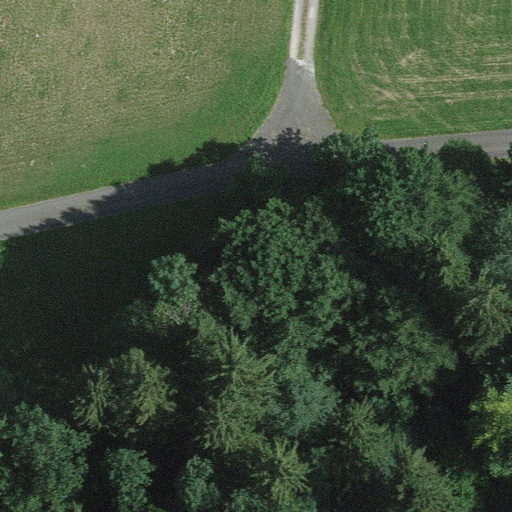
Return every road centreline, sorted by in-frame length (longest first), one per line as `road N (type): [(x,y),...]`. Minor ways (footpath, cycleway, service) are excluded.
road 1 (unclassified): [(511,142),(298,163),(0,227)]
road 2 (track): [(298,163),(307,0)]
